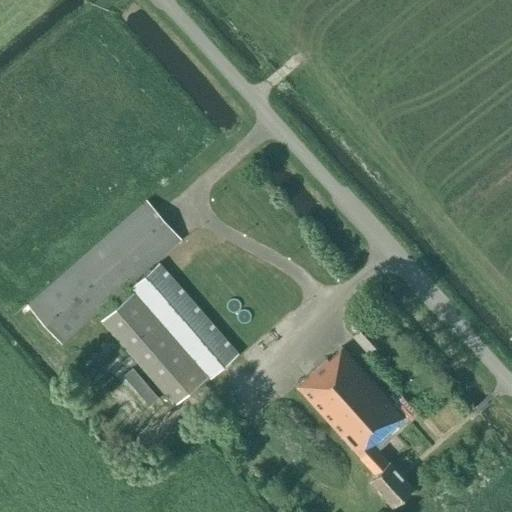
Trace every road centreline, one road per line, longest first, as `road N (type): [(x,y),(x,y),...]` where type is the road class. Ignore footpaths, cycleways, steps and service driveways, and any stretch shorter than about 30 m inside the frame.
road 1 (unclassified): [(511,390),(162,0)]
road 2 (unclassified): [(103,481),(0,357)]
